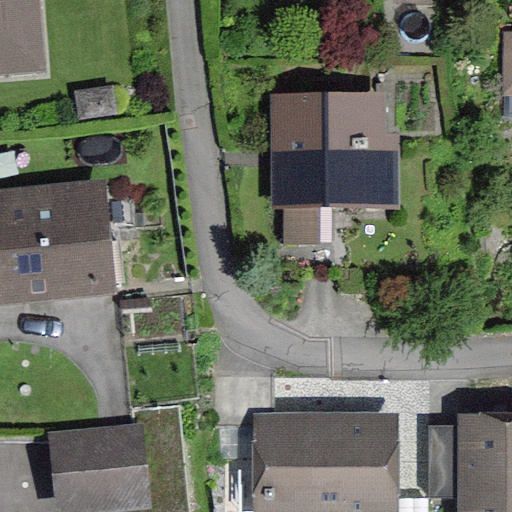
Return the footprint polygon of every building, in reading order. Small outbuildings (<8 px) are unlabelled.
[(0,0),(0,79),(45,75),(37,4),(73,0),(0,0)] [(111,91),(77,95),(79,117),(113,113),(111,91)] [(384,101),(266,103),(268,213),(386,211),(384,101)] [(95,179),(0,189),(0,310),(107,299),(95,179)] [(275,378),(215,379),(216,426),(258,425),(276,425),(275,378)] [(180,412),(53,427),(63,511),(116,511),(191,503),(180,412)] [(276,425),(258,425),(260,511),(388,511),(386,421),(276,425)] [(470,511),(511,511),(511,422),(469,423),(470,497),(470,511)] [(470,497),(469,423),(431,424),(432,497),(470,497)]
